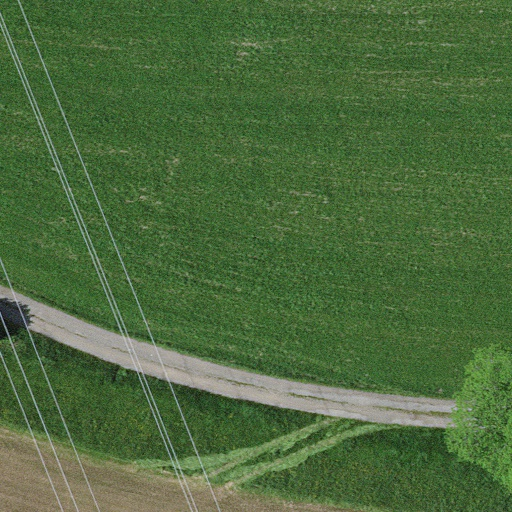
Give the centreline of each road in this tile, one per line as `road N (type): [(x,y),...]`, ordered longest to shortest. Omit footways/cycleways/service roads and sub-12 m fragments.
road 1 (track): [(511,429),(355,418),(191,379),(0,310)]
road 2 (track): [(355,418),(178,478)]
